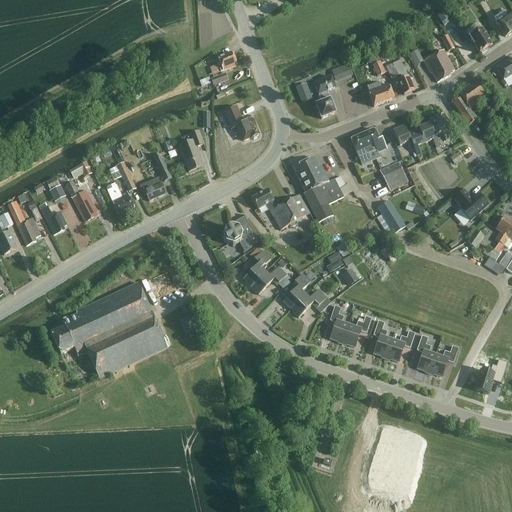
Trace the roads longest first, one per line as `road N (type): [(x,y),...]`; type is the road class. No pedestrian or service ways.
road 1 (unclassified): [(511,427),(444,410),(282,348),(243,319),(215,283),(180,212)]
road 2 (tertiary): [(0,313),(180,212)]
road 3 (residential): [(281,133),(323,137),(440,92)]
road 4 (tertiary): [(281,133),(234,0)]
road 5 (tertiary): [(180,212),(260,168),(281,133)]
road 6 (residential): [(511,189),(440,92)]
